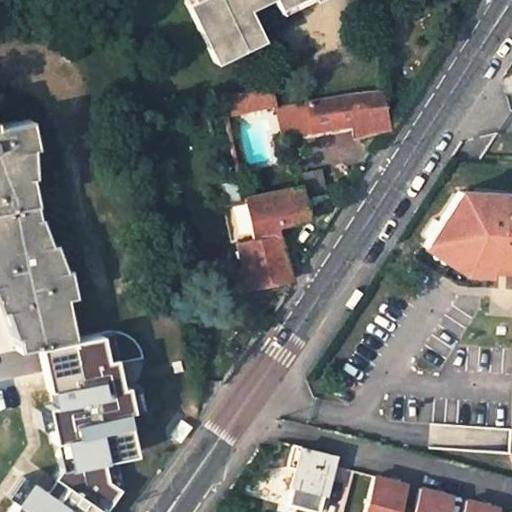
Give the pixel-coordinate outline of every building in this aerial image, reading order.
[(185,0),(184,1),(212,61),(260,38),(246,7),(260,0),(273,0),(276,6),(289,0),(185,0)] [(221,113),(274,102),(270,82),(217,93),(221,113)] [(307,127),(351,121),(352,134),(385,126),(386,124),(378,89),(348,92),(348,90),(302,97),(307,127)] [(0,307),(1,308),(11,335),(13,335),(17,348),(36,344),(73,336),(63,295),(72,292),(66,264),(62,266),(52,239),(47,241),(37,213),(35,214),(27,173),(31,171),(28,144),(32,143),(26,115),(0,121),(0,307)] [(220,290),(288,277),(274,217),(306,209),(300,183),(242,195),(242,198),(220,203),(228,240),(250,235),(250,236),(234,240),(241,266),(215,271),(220,290)] [(511,191),(458,188),(428,234),(466,257),(511,259),(511,191)] [(511,259),(466,257),(428,234),(422,243),(463,268),(511,270),(511,259)] [(45,490),(29,478),(4,511),(93,511),(98,506),(102,510),(118,486),(106,478),(102,457),(132,451),(123,408),(129,407),(124,382),(118,383),(112,355),(117,353),(111,328),(73,336),(36,344),(45,387),(49,386),(52,401),(43,403),(51,439),(52,439),(58,465),(52,475),(55,477),(45,490)] [(318,511),(333,454),(300,446),(291,444),(286,465),(295,467),(285,504),(310,510),(310,511),(318,511)] [(413,511),(414,511),(399,507),(404,483),(374,475),(365,511),(413,511)] [(446,511),(450,495),(420,487),(414,511),(413,511),(446,511)] [(495,511),(497,506),(466,498),(462,511),(495,511)]
